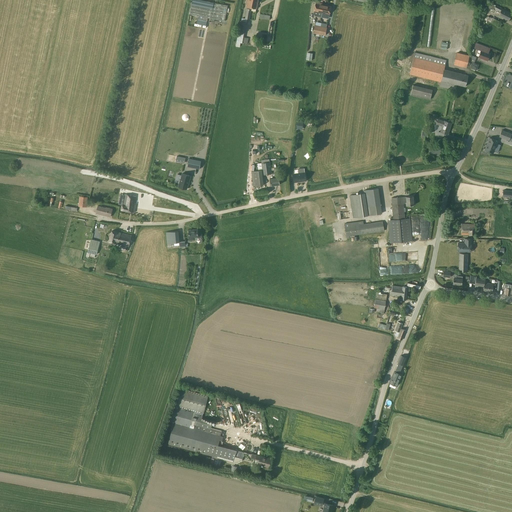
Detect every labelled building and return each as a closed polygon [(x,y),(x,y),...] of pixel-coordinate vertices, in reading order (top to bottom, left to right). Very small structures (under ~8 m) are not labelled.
[(191,0),(189,15),(225,22),(228,6),(196,0),(191,0)] [(251,0),(250,8),(252,9),(252,8),(256,9),(258,0),(257,0),(251,0)] [(314,12),(322,14),(324,5),(315,3),(313,12),(314,12)] [(331,7),(324,5),(322,14),(321,15),(321,17),(328,19),(329,14),(331,7)] [(499,16),(508,21),(511,14),(495,6),(494,9),(501,12),(499,16)] [(491,23),(499,27),(502,23),(492,18),(485,16),(484,20),(491,23)] [(236,42),(247,44),(249,38),(244,38),(245,34),(247,26),(240,25),(238,33),(236,42)] [(319,34),(325,36),(327,27),(321,26),(319,34)] [(476,43),(475,46),(482,48),(478,57),(488,61),(490,54),(488,53),(490,48),(476,43)] [(440,86),(455,90),(456,84),(465,87),(468,76),(444,70),(446,61),(415,53),(409,75),(441,82),(440,86)] [(454,65),(466,68),(469,56),(457,53),(454,65)] [(410,95),(430,100),(432,90),(413,85),(410,95)] [(444,122),(438,119),(436,124),(442,126),(440,132),(448,135),(451,124),(444,121),(444,122)] [(509,140),(511,134),(502,130),(499,137),(509,140)] [(493,153),(498,141),(489,138),(485,150),(493,153)] [(199,169),(201,161),(189,159),(187,167),(199,169)] [(271,174),(270,162),(261,163),(263,175),(271,174)] [(251,171),(253,186),(263,185),(262,175),(262,170),(251,171)] [(305,172),(293,174),(294,183),(306,181),(305,172)] [(88,173),(86,180),(97,182),(98,175),(88,173)] [(187,189),(191,176),(182,173),(178,187),(187,189)] [(269,179),(270,186),(280,184),(278,173),(275,174),(275,178),(269,179)] [(349,195),(353,218),(368,216),(382,214),(378,188),(363,190),(364,193),(349,195)] [(511,191),(503,190),(503,196),(510,197),(510,198),(511,198),(511,191)] [(121,210),(134,213),(136,204),(135,203),(136,197),(125,194),(121,210)] [(78,206),(87,207),(88,197),(79,196),(78,206)] [(391,198),(393,220),(405,219),(403,204),(406,204),(405,203),(406,202),(407,206),(409,205),(410,207),(412,207),(413,205),(414,205),(415,204),(414,202),(413,201),(413,196),(406,197),(403,197),(402,197),(391,198)] [(96,213),(110,217),(112,209),(106,207),(106,208),(98,206),(96,213)] [(388,220),(390,243),(412,241),(410,219),(405,219),(393,220),(388,220)] [(344,224),(346,237),(384,231),(383,221),(363,224),(363,221),(344,224)] [(469,235),(474,235),(475,224),(462,224),(461,234),(469,235)] [(188,230),(189,240),(193,240),(193,237),(198,237),(198,238),(202,238),(201,233),(198,234),(197,229),(188,230)] [(109,242),(128,246),(131,236),(112,231),(109,242)] [(167,243),(168,247),(171,247),(171,243),(179,242),(179,231),(166,232),(167,243)] [(88,253),(97,255),(100,242),(91,239),(88,253)] [(458,251),(471,252),(471,239),(465,239),(465,243),(458,243),(458,251)] [(458,271),(468,271),(468,253),(459,253),(458,271)] [(453,284),(462,285),(463,279),(462,279),(463,276),(459,276),(459,275),(454,274),(453,284)] [(492,292),(495,293),(496,285),(493,284),(485,283),(485,280),(476,278),(475,286),(484,287),(484,291),(492,292)] [(511,294),(511,285),(505,284),(504,288),(503,295),(509,296),(510,295),(511,294)] [(401,299),(406,300),(407,287),(402,286),(402,287),(392,286),(391,296),(401,297),(401,299)] [(377,313),(384,314),(387,294),(384,294),(381,294),(381,293),(379,292),(377,299),(376,299),(374,308),(377,309),(377,313)] [(398,339),(401,340),(405,331),(400,329),(402,324),(398,322),(395,331),(400,333),(398,339)] [(403,365),(406,358),(401,355),(398,363),(403,365)] [(400,374),(394,372),(389,383),(396,386),(400,379),(399,378),(400,374)] [(208,396),(179,388),(169,418),(168,423),(167,423),(167,424),(171,426),(171,428),(172,428),(168,444),(235,463),(242,461),(244,452),(218,445),(219,440),(222,441),(223,437),(220,436),(221,431),(200,425),(202,421),(208,396)] [(390,409),(393,401),(387,399),(384,407),(390,409)] [(268,467),(271,459),(256,455),(251,454),(250,458),(254,459),(253,462),(255,463),(258,464),(268,467)] [(210,464),(217,466),(219,460),(211,458),(210,464)] [(313,504),(322,507),(324,498),(315,496),(313,504)] [(331,511),(333,505),(325,503),(323,511),(331,511)]
